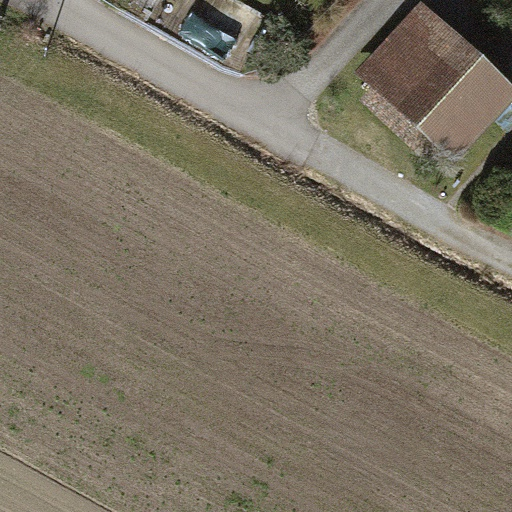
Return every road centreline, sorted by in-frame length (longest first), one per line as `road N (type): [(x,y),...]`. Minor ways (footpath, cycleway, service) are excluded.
road 1 (residential): [(61,0),(511,267)]
road 2 (unknown): [(272,125),(374,28),(428,0)]
